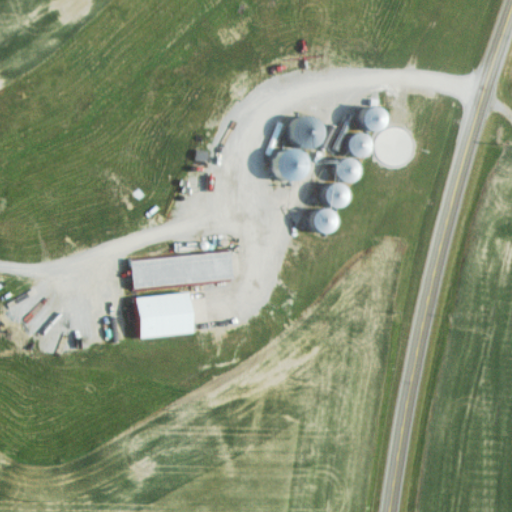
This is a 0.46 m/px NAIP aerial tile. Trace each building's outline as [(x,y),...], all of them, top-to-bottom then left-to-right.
[(304,150),(321,125),(299,111),(283,135),(304,150)] [(380,130),(381,117),(361,116),(360,129),(380,130)] [(300,149),(274,148),(273,178),(299,179),(300,149)] [(355,157),(333,160),(336,182),(357,179),(355,157)] [(338,196),(343,197),(344,184),(323,183),(322,206),(338,206),(338,196)] [(335,216),(319,206),(307,225),(324,235),(335,216)] [(131,288),(231,278),(228,251),(129,260),(131,288)] [(133,298),(139,338),(192,331),(186,291),(133,298)]
